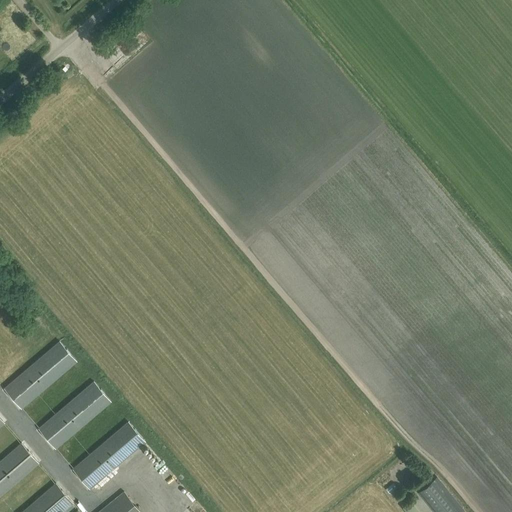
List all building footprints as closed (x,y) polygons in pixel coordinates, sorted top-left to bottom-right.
[(59,341),(4,388),(21,408),(77,361),(59,341)] [(94,381),(38,428),(56,448),(111,401),(94,381)] [(128,421),(73,468),(90,488),(145,441),(128,421)] [(0,495),(39,463),(21,443),(0,460),(0,495)] [(458,511),(432,480),(420,491),(437,511),(458,511)] [(62,511),(73,503),(56,483),(21,511),(62,511)] [(136,511),(139,510),(124,491),(97,511),(136,511)]
